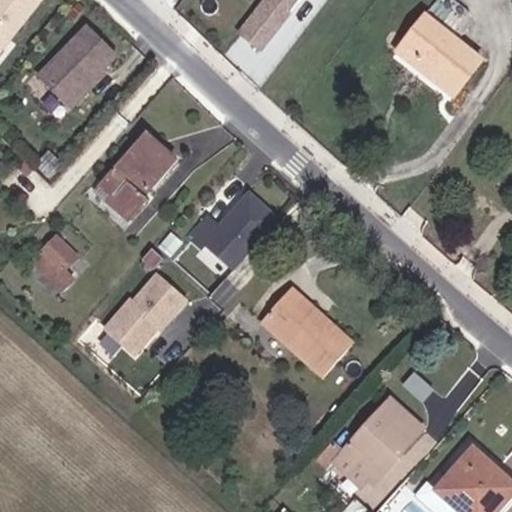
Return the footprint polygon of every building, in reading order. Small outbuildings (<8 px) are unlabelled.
[(0,0),(0,42),(3,45),(37,0),(0,0)] [(274,0),(247,36),(267,51),(306,0),(274,0)] [(110,57),(125,40),(95,12),(47,64),(77,92),(110,57)] [(466,91),(486,63),(430,17),(403,52),(424,69),(430,62),(466,91)] [(81,95),(113,60),(110,57),(77,92),(81,95)] [(459,98),(466,91),(430,62),(424,69),(459,98)] [(159,200),(152,194),(182,162),(155,137),(107,189),(123,203),(118,209),(135,225),(159,200)] [(0,176),(15,160),(0,146),(0,176)] [(197,241),(208,251),(212,247),(241,273),(286,223),(258,197),(237,220),(240,223),(234,229),(231,227),(228,230),(216,220),(197,241)] [(231,227),(234,229),(240,223),(237,220),(231,227)] [(35,264),(59,283),(82,257),(59,238),(35,264)] [(140,357),(162,332),(165,335),(190,307),(162,282),(138,309),(135,307),(112,333),(140,357)] [(353,328),(336,313),(326,324),(318,317),(328,306),(308,288),(278,324),(324,361),(353,328)] [(324,361),(338,374),(367,342),(353,328),(324,361)] [(410,462),(421,472),(448,442),(411,409),(358,466),(385,489),(410,462)] [(385,489),(396,499),(421,472),(410,462),(385,489)] [(497,511),(511,497),(511,490),(482,462),(447,501),(436,491),(425,503),(435,511),(497,511)] [(377,498),(385,489),(358,466),(349,474),(377,498)]
